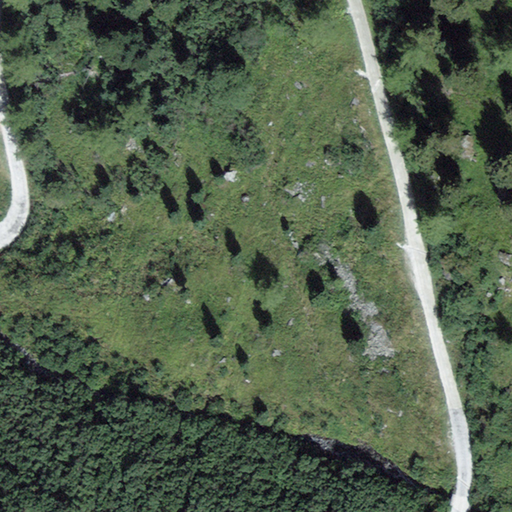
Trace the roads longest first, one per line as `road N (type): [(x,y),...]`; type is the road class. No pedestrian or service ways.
road 1 (track): [(354,0),(457,414),(464,459),(457,511)]
road 2 (track): [(0,233),(17,217),(22,194),(0,90)]
